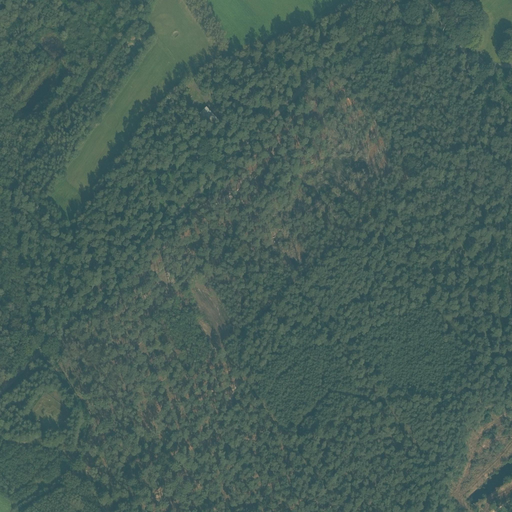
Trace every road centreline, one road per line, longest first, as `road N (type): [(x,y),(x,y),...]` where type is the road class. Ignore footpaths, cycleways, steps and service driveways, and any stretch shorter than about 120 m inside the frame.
road 1 (track): [(0,393),(388,0)]
road 2 (track): [(101,290),(0,186)]
